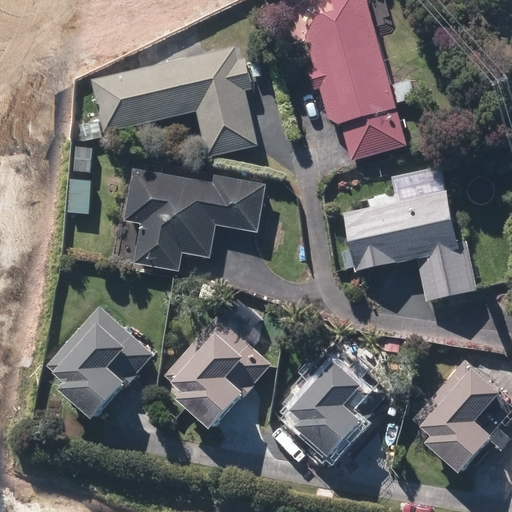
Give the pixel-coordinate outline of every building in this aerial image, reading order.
[(342,129),(352,167),(407,151),(365,0),(334,0),(331,4),(335,18),(318,23),(307,42),(329,123),(339,130),(342,129)] [(197,116),(208,163),(259,150),(246,96),(253,95),(246,64),(238,66),(235,52),(187,63),(184,50),(157,57),(160,69),(93,85),(106,138),(153,127),(155,136),(168,132),(166,124),(197,116)] [(392,90),(398,108),(412,104),(406,85),(392,90)] [(83,113),(97,110),(94,90),(79,93),(83,113)] [(481,100),(453,109),(457,124),(464,122),(466,129),(488,122),(481,100)] [(80,130),(83,146),(102,142),(99,127),(80,130)] [(75,176),(90,177),(93,153),(77,152),(75,176)] [(137,268),(180,275),(183,258),(210,263),(216,229),(257,237),(265,190),(216,181),(215,189),(135,176),(126,226),(144,228),(143,233),(131,230),(126,262),(138,264),(137,268)] [(96,183),(73,182),(72,214),(95,214),(96,183)] [(417,262),(427,306),(476,295),(466,248),(459,250),(447,196),(344,220),(352,255),(342,257),(346,274),(356,272),(357,276),(417,262)] [(226,266),(186,262),(184,279),(224,283),(226,266)] [(223,287),(207,284),(205,297),(221,300),(223,287)] [(59,396),(95,427),(155,359),(101,311),(48,370),(57,378),(54,381),(65,390),(59,396)] [(177,406),(210,436),(243,399),(245,400),(272,369),(218,322),(167,381),(174,388),(172,390),(183,399),(177,406)] [(403,355),(415,356),(416,346),(404,345),(403,355)] [(294,433),(327,463),(360,428),(361,429),(389,398),(336,349),(283,407),(293,416),(291,418),(300,426),(294,433)] [(511,360),(510,359),(499,370),(511,382),(511,384),(511,360)] [(425,450),(456,478),(497,433),(482,420),(497,402),(499,401),(474,377),(476,374),(466,366),(413,424),(423,433),(422,436),(431,444),(425,450)] [(410,416),(416,417),(419,402),(411,401),(410,416)]
